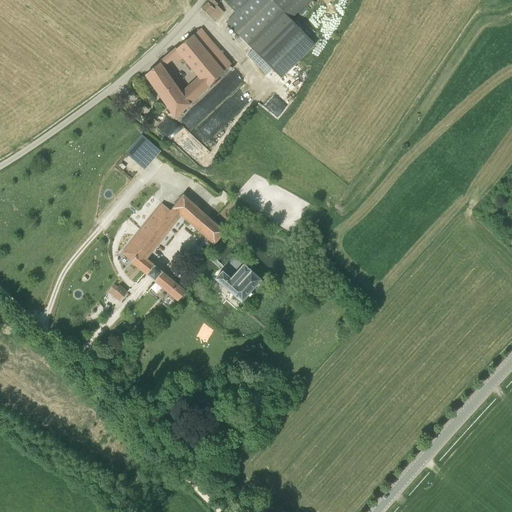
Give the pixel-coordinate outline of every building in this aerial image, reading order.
[(214,21),(223,12),(216,5),(217,4),(213,0),(211,0),(202,9),(214,21)] [(226,22),(247,44),(281,10),(282,11),(293,0),(234,0),(229,6),(236,13),(226,22)] [(329,0),(293,0),(282,11),(303,32),(309,38),(339,10),(329,0)] [(269,66),(303,32),(282,11),(281,10),(247,44),(253,50),(269,66)] [(183,57),(196,73),(220,52),(201,29),(169,56),(175,63),(183,57)] [(309,38),(303,32),(269,66),(253,50),(248,55),(267,75),(273,69),(282,79),(317,45),(309,38)] [(220,52),(196,73),(200,77),(181,96),(176,90),(168,96),(166,92),(160,96),(175,118),(231,65),(220,52)] [(166,92),(168,96),(176,90),(158,64),(145,75),(160,96),(166,92)] [(294,101),(301,84),(295,81),(288,98),(294,101)] [(206,145),(246,104),(236,94),(229,102),(215,89),(183,123),(206,145)] [(274,111),(277,116),(285,112),(282,107),(274,111)] [(144,169),(160,151),(151,143),(142,135),(126,154),(144,169)] [(161,272),(155,266),(154,266),(145,259),(181,215),(186,220),(197,228),(215,245),(225,232),(183,196),(173,209),(150,238),(140,230),(122,253),(131,261),(148,275),(154,280),(178,300),(185,292),(161,272)] [(241,302),(261,280),(243,265),(231,279),(222,271),(215,279),(241,302)] [(118,287),(114,284),(109,289),(113,293),(112,294),(120,301),(127,293),(119,285),(118,287)]
